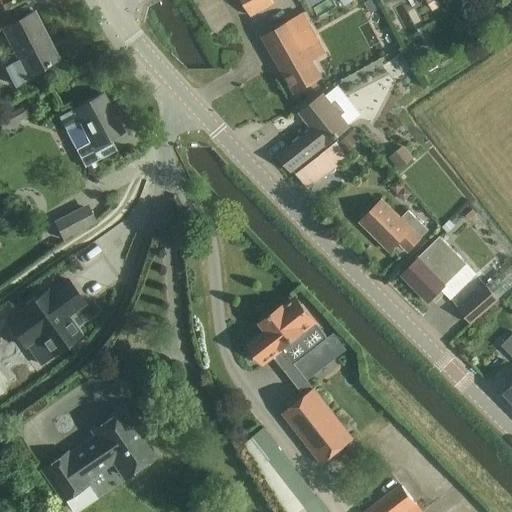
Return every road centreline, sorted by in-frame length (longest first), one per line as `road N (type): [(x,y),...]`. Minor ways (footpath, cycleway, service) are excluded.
road 1 (unclassified): [(511,429),(217,131)]
road 2 (unknown): [(142,167),(168,231),(175,311),(164,346)]
road 3 (residential): [(217,131),(135,41),(112,2)]
